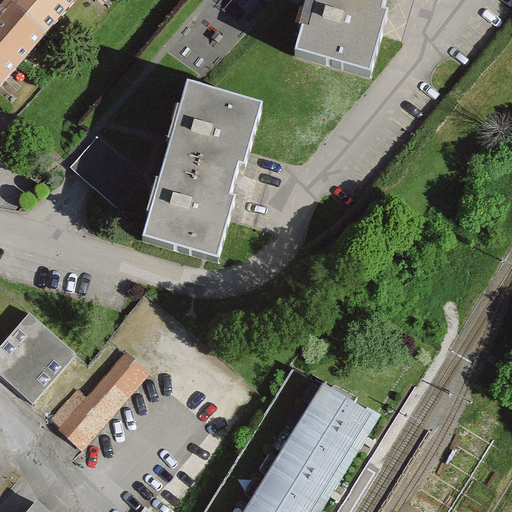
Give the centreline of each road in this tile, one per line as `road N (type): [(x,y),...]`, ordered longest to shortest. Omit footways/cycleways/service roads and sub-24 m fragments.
road 1 (residential): [(0,230),(162,280),(252,275),(486,0)]
road 2 (residential): [(0,409),(120,511)]
